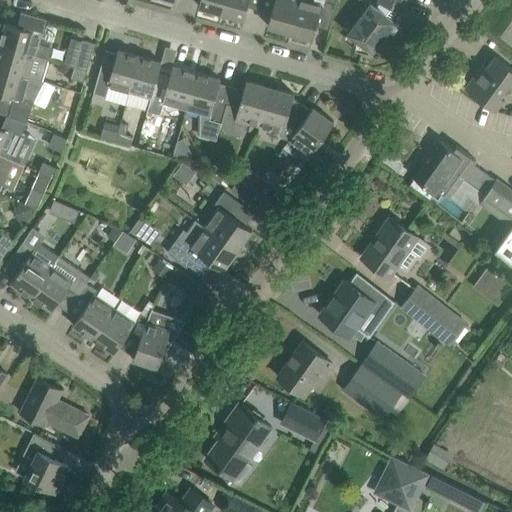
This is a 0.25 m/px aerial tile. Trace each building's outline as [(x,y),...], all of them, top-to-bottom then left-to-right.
[(199,0),(198,6),(221,12),(224,0),(199,0)] [(224,0),(221,12),(244,19),(248,0),(224,0)] [(290,32),(299,0),(274,0),(268,26),(290,32)] [(322,5),(313,2),(313,0),(299,0),(290,32),(313,38),(322,5)] [(408,0),(378,0),(378,3),(375,7),(370,3),(360,17),(348,33),(357,40),(354,50),(368,54),(371,50),(372,51),(395,21),(391,19),(397,10),(404,12),(408,0)] [(5,22),(0,40),(0,44),(48,59),(51,49),(37,45),(41,32),(42,28),(45,19),(24,13),(21,12),(18,21),(17,25),(5,22)] [(87,70),(94,43),(82,40),(74,66),(87,70)] [(41,80),(48,59),(0,44),(0,68),(28,77),(42,81),(41,80)] [(129,91),(139,56),(118,50),(108,85),(129,91)] [(151,97),(159,70),(161,62),(139,56),(129,91),(151,97),(149,102),(150,103),(151,97)] [(511,68),(495,56),(487,67),(482,64),(465,88),(495,111),(503,99),(499,96),(508,85),(511,88),(511,68)] [(186,108),(196,72),(172,65),(170,73),(159,70),(151,97),(150,103),(161,106),(163,101),(186,108)] [(83,82),(87,70),(74,66),(71,78),(83,82)] [(0,68),(0,93),(14,97),(32,102),(43,82),(42,81),(28,77),(0,68)] [(220,127),(231,86),(219,83),(220,79),(196,72),(186,108),(200,112),(200,135),(216,140),(219,127),(220,127)] [(259,126),(270,87),(246,80),(243,90),(231,86),(220,127),(223,128),(223,130),(227,133),(229,134),(231,135),(233,136),(235,136),(238,135),(240,134),(242,133),(244,131),(245,130),(246,127),(248,122),(259,126)] [(289,139),(310,110),(293,98),(294,93),(270,87),(259,126),(283,132),(281,137),(289,139)] [(80,91),(68,88),(64,105),(76,108),(80,91)] [(310,110),(289,139),(294,143),(310,155),(333,122),(313,107),(310,110)] [(72,112),(63,110),(61,118),(57,117),(53,129),(66,133),(71,121),(70,121),(72,112)] [(0,128),(0,154),(14,160),(25,135),(21,133),(26,122),(19,119),(6,115),(0,128)] [(115,140),(118,132),(103,128),(100,136),(115,140)] [(130,145),(132,136),(118,132),(115,140),(130,145)] [(424,164),(408,187),(428,201),(434,192),(435,193),(438,189),(449,197),(463,178),(485,194),(479,202),(508,223),(511,217),(511,190),(496,179),(495,180),(473,163),(476,160),(473,157),(456,146),(454,150),(442,141),(434,143),(432,146),(420,162),(424,164)] [(0,154),(0,191),(14,160),(0,154)] [(257,209),(266,196),(239,177),(230,190),(257,209)] [(36,208),(44,193),(32,187),(25,203),(36,208)] [(205,226),(237,250),(252,230),(245,225),(254,213),(238,201),(224,191),(215,203),(219,206),(205,226)] [(62,217),(67,205),(52,198),(44,209),(62,217)] [(396,218),(392,219),(390,218),(389,219),(385,219),(379,227),(380,232),(362,257),(388,275),(395,265),(404,271),(413,258),(417,260),(428,244),(416,236),(402,226),(401,222),(396,218)] [(182,230),(171,246),(176,249),(172,254),(188,266),(189,264),(208,278),(216,265),(223,270),(224,270),(237,250),(205,226),(195,219),(186,232),(182,230)] [(113,225),(106,234),(113,240),(120,230),(113,225)] [(511,226),(498,247),(511,258),(511,226)] [(0,237),(0,260),(14,240),(3,232),(0,237)] [(123,232),(122,234),(115,245),(130,254),(137,243),(129,238),(130,237),(123,232)] [(38,243),(35,248),(24,240),(4,268),(15,276),(11,282),(31,296),(59,257),(38,243)] [(158,260),(153,256),(148,263),(153,267),(152,268),(165,278),(172,269),(159,259),(158,260)] [(67,311),(86,282),(90,277),(59,257),(31,296),(52,310),(56,304),(67,311)] [(202,286),(186,274),(176,267),(167,279),(177,287),(193,298),(202,286)] [(373,300),(362,292),(345,281),(321,315),(348,335),(373,300)] [(93,339),(115,308),(94,294),(97,290),(86,282),(67,311),(77,318),(73,325),(93,339)] [(402,306),(450,343),(466,322),(419,285),(402,306)] [(141,336),(146,323),(137,317),(135,322),(115,308),(93,339),(114,353),(130,328),(141,336)] [(157,367),(165,346),(166,346),(166,348),(167,348),(185,320),(184,319),(183,322),(151,311),(146,321),(146,323),(141,336),(133,359),(157,367)] [(332,363),(318,353),(302,341),(277,376),(304,395),(313,382),(317,385),(332,363)] [(361,365),(401,393),(408,398),(424,375),(377,342),(361,365)] [(382,418),(401,393),(361,365),(343,390),(382,418)] [(46,420),(60,427),(78,436),(89,415),(57,399),(62,389),(38,377),(20,412),(44,424),(46,420)] [(228,427),(206,458),(222,469),(234,478),(271,426),(255,414),(239,403),(224,424),(228,427)] [(314,439),(325,420),(292,403),(282,423),(314,439)] [(61,446),(43,437),(34,432),(24,452),(34,457),(24,477),(55,492),(68,465),(55,458),(61,446)] [(410,510),(428,473),(392,455),(373,492),(397,504),(393,511),(407,511),(409,509),(410,510)] [(432,474),(425,486),(447,497),(453,485),(432,474)] [(206,511),(212,504),(191,489),(182,502),(172,495),(164,506),(159,511),(206,511)] [(265,511),(253,506),(230,494),(221,509),(226,511),(265,511)]
